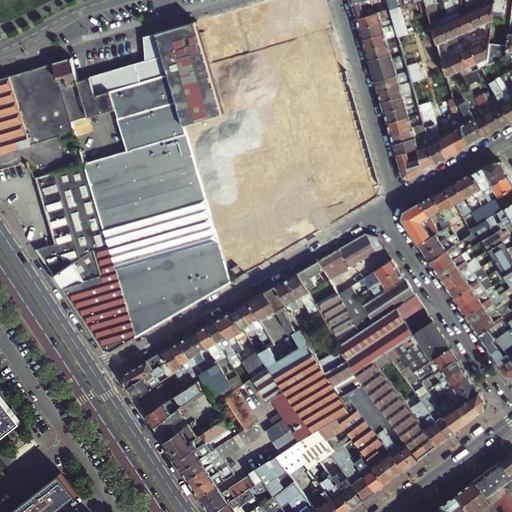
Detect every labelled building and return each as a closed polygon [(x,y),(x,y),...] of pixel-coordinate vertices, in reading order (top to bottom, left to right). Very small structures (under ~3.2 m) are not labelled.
[(352,0),(358,18),(366,15),(364,10),(367,9),(366,5),(367,5),(365,0),(352,0)] [(374,9),(371,0),(365,0),(367,5),(366,5),(367,9),(364,10),(366,15),(370,14),(369,11),(374,9)] [(388,0),(371,0),(374,9),(375,13),(380,11),(383,10),(391,8),(388,0)] [(455,0),(453,1),(447,3),(450,14),(459,10),(456,0),(455,0)] [(484,7),(483,0),(473,0),(474,3),(475,11),(484,7)] [(494,0),(495,3),(494,11),(502,12),(503,0),(494,0)] [(466,10),(464,15),(475,11),(474,3),(466,4),(466,10)] [(489,5),(484,7),(485,25),(492,22),(494,11),(495,3),(489,5)] [(395,19),(405,16),(401,5),(391,8),(393,13),(394,18),(395,19)] [(421,20),(431,17),(428,6),(427,5),(417,8),(421,20)] [(484,7),(475,11),(477,28),(485,25),(484,7)] [(360,28),(394,18),(393,13),(384,15),(382,18),(380,11),(375,13),(370,14),(366,15),(358,18),(360,28)] [(475,11),(464,15),(469,32),(477,28),(475,11)] [(506,13),(502,12),(494,11),(492,22),(491,30),(490,39),(489,49),(489,50),(501,51),(506,13)] [(462,16),(451,20),(456,37),(467,32),(469,32),(464,15),(462,16)] [(405,16),(395,19),(396,24),(397,29),(399,34),(399,36),(409,33),(405,16)] [(432,20),(431,17),(421,20),(425,32),(435,29),(434,26),(432,20)] [(442,23),(440,17),(432,20),(434,26),(442,23)] [(395,19),(394,18),(360,28),(364,38),(386,32),(384,28),(396,24),(395,19)] [(451,20),(442,23),(447,40),(456,37),(451,20)] [(224,114),(197,21),(158,33),(175,92),(185,125),(224,114)] [(434,26),(435,29),(438,41),(439,44),(447,40),(442,23),(434,26)] [(438,41),(435,29),(425,32),(428,44),(438,41)] [(367,49),(400,39),(399,36),(399,34),(387,37),(386,32),(364,38),(367,49)] [(216,229),(197,166),(185,125),(175,92),(158,33),(144,37),(148,61),(127,67),(85,79),(80,81),(73,57),(55,63),(63,87),(81,82),(91,117),(116,109),(128,151),(86,163),(87,168),(137,336),(232,282),(228,270),(218,236),(216,229)] [(414,47),(409,33),(399,36),(400,39),(402,45),(403,50),(404,50),(414,47)] [(370,60),(392,53),(391,48),(402,45),(400,39),(367,49),(370,60)] [(431,56),(441,53),(441,52),(439,44),(438,41),(428,44),(431,56)] [(485,51),(483,42),(473,46),(478,64),(488,59),(489,50),(489,49),(485,51)] [(478,64),(473,46),(463,51),(468,68),(469,74),(475,71),(474,66),(478,64)] [(418,63),(414,47),(404,50),(405,55),(406,60),(408,65),(418,63)] [(468,68),(463,51),(453,55),(458,73),(460,78),(464,77),(465,76),(464,70),(468,68)] [(393,58),(392,53),(370,60),(373,71),(406,60),(405,55),(401,56),(393,58)] [(443,60),(441,53),(431,56),(436,72),(446,69),(443,60)] [(458,73),(453,55),(443,60),(446,69),(450,83),(455,81),(455,80),(454,75),(458,73)] [(487,66),(488,59),(478,64),(479,69),(483,68),(487,66)] [(376,81),(398,74),(397,70),(408,66),(408,65),(406,60),(373,71),(376,81)] [(0,153),(61,137),(62,140),(77,136),(73,121),(91,117),(81,82),(63,87),(55,63),(0,79),(0,153)] [(422,78),(418,63),(408,65),(408,66),(409,71),(411,76),(412,81),(422,78)] [(464,77),(468,84),(477,79),(485,94),(488,92),(494,89),(489,79),(483,68),(479,69),(475,71),(469,74),(465,76),(464,77)] [(440,86),(450,83),(446,69),(436,72),(440,86)] [(379,91),(412,81),(411,76),(400,80),(398,74),(376,81),(379,91)] [(508,89),(504,81),(502,79),(501,76),(496,78),(504,92),(508,89)] [(494,89),(498,95),(511,118),(511,95),(508,89),(504,92),(496,78),(495,79),(494,77),(489,79),(494,89)] [(417,96),(427,93),(422,78),(412,81),(415,91),(417,96)] [(382,101),(404,95),(403,90),(410,88),(411,92),(415,91),(412,81),(379,91),(382,101)] [(455,99),(451,87),(450,83),(440,86),(445,102),(455,99)] [(477,99),(471,89),(468,91),(472,100),(473,99),(475,102),(478,100),(477,99)] [(418,102),(417,96),(415,91),(411,92),(410,93),(413,104),(418,102)] [(431,108),(427,93),(417,96),(418,102),(419,104),(420,108),(421,109),(421,111),(431,108)] [(495,130),(503,125),(489,100),(487,96),(485,94),(477,99),(478,100),(495,130)] [(385,112),(407,106),(404,95),(382,101),(385,112)] [(489,100),(503,125),(511,120),(511,118),(498,95),(489,100)] [(459,113),(455,99),(445,102),(449,116),(456,114),(459,113)] [(476,104),(470,107),(487,135),(495,130),(478,100),(475,102),(476,104)] [(487,135),(470,107),(466,101),(460,105),(461,107),(462,107),(469,120),(462,124),(468,145),(487,135)] [(388,122),(421,112),(421,111),(421,109),(415,111),(413,104),(407,106),(385,112),(388,122)] [(421,111),(421,112),(424,123),(425,123),(435,121),(431,108),(421,111)] [(391,133),(413,126),(411,120),(420,118),(421,124),(424,123),(421,112),(388,122),(391,133)] [(468,145),(462,124),(453,129),(459,151),(468,145)] [(416,137),(413,126),(391,133),(394,143),(416,137)] [(459,151),(453,129),(442,135),(441,136),(447,157),(448,157),(459,151)] [(397,154),(419,148),(418,143),(426,138),(427,141),(429,140),(428,133),(416,137),(394,143),(397,154)] [(447,157),(441,136),(430,142),(436,164),(447,157)] [(430,142),(429,140),(427,141),(426,138),(418,143),(419,148),(430,142)] [(436,164),(430,142),(419,148),(425,170),(436,164)] [(411,178),(425,170),(419,148),(397,154),(404,176),(411,178)] [(494,160),(473,171),(483,188),(484,189),(509,174),(502,162),(494,160)] [(137,336),(87,168),(86,163),(80,165),(55,172),(77,239),(57,244),(38,249),(56,276),(63,288),(103,349),(110,352),(137,336)] [(473,171),(465,176),(475,193),(483,188),(473,171)] [(55,172),(35,177),(57,244),(77,239),(55,172)] [(511,177),(509,174),(484,189),(489,198),(491,197),(490,194),(496,190),(500,196),(511,188),(511,177)] [(465,176),(456,182),(466,198),(471,207),(475,204),(470,195),(475,193),(465,176)] [(466,198),(456,182),(447,187),(456,204),(461,211),(461,212),(466,210),(461,201),(466,198)] [(456,204),(447,187),(434,194),(451,223),(452,226),(460,221),(452,206),(456,204)] [(435,213),(438,218),(443,228),(451,223),(434,194),(422,201),(430,215),(435,213)] [(430,215),(422,201),(405,211),(403,218),(420,244),(433,235),(423,219),(430,215)] [(501,217),(496,220),(499,224),(511,215),(511,203),(498,212),(501,217)] [(504,241),(511,236),(511,215),(499,224),(496,220),(495,217),(492,219),(488,221),(487,219),(471,228),(474,233),(478,231),(479,232),(491,226),(492,228),(496,230),(499,233),(485,242),(489,249),(490,249),(504,241)] [(437,233),(433,235),(420,244),(425,252),(456,232),(455,230),(452,226),(451,223),(443,228),(439,231),(437,233)] [(455,230),(456,232),(461,242),(465,240),(474,233),(471,228),(468,223),(455,230)] [(461,242),(456,232),(425,252),(431,261),(461,242)] [(377,250),(367,233),(321,259),(332,279),(352,267),(351,265),(377,250)] [(484,239),(481,241),(487,250),(489,249),(485,242),(484,239)] [(465,240),(461,242),(431,261),(437,270),(468,250),(466,246),(468,245),(465,240)] [(506,275),(511,270),(511,247),(509,250),(508,248),(504,241),(490,249),(506,275)] [(443,279),(479,255),(483,253),(479,247),(470,253),(468,250),(437,270),(443,279)] [(449,288),(474,271),(472,268),(483,261),(479,255),(443,279),(449,288)] [(400,267),(393,257),(352,285),(354,289),(366,282),(367,283),(379,275),(382,279),(400,267)] [(321,259),(299,272),(320,309),(325,318),(322,319),(324,324),(322,325),(324,328),(329,325),(340,344),(361,330),(340,293),(332,279),(321,259)] [(407,277),(400,267),(382,279),(385,283),(373,291),(374,292),(370,295),(372,300),(407,277)] [(455,297),(488,276),(484,270),(482,271),(480,268),(474,271),(449,288),(455,297)] [(299,272),(290,277),(301,297),(310,315),(320,309),(299,272)] [(461,306),(492,286),(490,282),(494,280),(490,274),(488,276),(455,297),(461,306)] [(290,277),(286,280),(296,299),(301,297),(290,277)] [(377,320),(418,294),(407,277),(372,300),(364,305),(370,314),(373,313),(377,320)] [(296,299),(286,280),(277,284),(292,311),(300,306),(296,299)] [(267,290),(279,311),(290,331),(294,328),(296,331),(301,328),(300,325),(292,311),(277,284),(267,290)] [(352,285),(340,293),(361,330),(377,320),(373,313),(370,314),(364,305),(358,295),(354,289),(352,285)] [(502,285),(497,289),(500,294),(506,290),(502,285)] [(467,315),(500,294),(497,289),(496,288),(494,289),(492,286),(461,306),(467,315)] [(473,324),(504,304),(501,301),(511,294),(511,286),(506,290),(500,294),(467,315),(473,324)] [(262,321),(279,311),(267,290),(250,300),(262,321)] [(418,294),(377,320),(361,330),(340,344),(342,348),(356,372),(376,359),(387,352),(396,346),(415,333),(406,318),(425,305),(418,294)] [(250,300),(242,305),(262,342),(267,339),(268,338),(261,325),(264,324),(262,321),(250,300)] [(506,308),(504,304),(473,324),(480,334),(489,327),(502,319),(511,312),(508,306),(506,308)] [(262,342),(242,305),(233,310),(244,329),(246,334),(250,332),(256,344),(258,343),(260,346),(263,344),(262,342)] [(245,347),(246,347),(238,333),(244,329),(233,310),(218,319),(237,352),(245,347)] [(511,328),(511,312),(502,319),(507,326),(510,330),(511,328)] [(218,319),(209,324),(226,356),(234,351),(236,355),(238,354),(237,352),(218,319)] [(497,338),(500,336),(498,333),(507,326),(502,319),(489,327),(497,338)] [(452,346),(435,320),(415,333),(396,346),(415,371),(452,346)] [(226,356),(209,324),(199,330),(209,347),(217,361),(226,356)] [(503,346),(497,338),(489,327),(480,334),(492,353),(503,346)] [(266,349),(258,354),(266,368),(259,373),(255,376),(269,400),(285,390),(314,432),(320,428),(338,417),(358,405),(348,392),(340,397),(320,361),(301,328),(296,331),(294,328),(290,331),(291,333),(293,332),(301,345),(277,359),(270,346),(266,349)] [(199,330),(181,340),(201,374),(211,368),(201,351),(209,347),(199,330)] [(250,332),(246,334),(252,343),(253,344),(253,346),(256,344),(250,332)] [(497,338),(503,346),(511,358),(511,342),(506,335),(501,338),(500,336),(497,338)] [(269,341),(267,339),(262,342),(263,344),(266,349),(270,346),(275,343),(273,339),(269,341)] [(181,340),(173,345),(190,374),(197,370),(199,374),(201,378),(203,377),(202,376),(201,374),(181,340)] [(164,350),(169,359),(177,372),(181,380),(190,375),(190,374),(173,345),(164,350)] [(435,372),(459,357),(452,346),(415,371),(420,378),(433,369),(435,372)] [(511,374),(511,358),(503,346),(492,353),(506,374),(511,374)] [(237,352),(238,354),(241,359),(245,356),(242,352),(246,350),(245,347),(237,352)] [(356,372),(342,348),(320,361),(340,397),(348,392),(363,384),(356,372)] [(128,387),(169,359),(164,350),(125,373),(123,380),(128,387)] [(266,368),(258,354),(257,352),(254,354),(250,356),(259,373),(266,368)] [(390,356),(387,352),(376,359),(379,363),(390,356)] [(250,356),(242,361),(247,369),(252,378),(255,376),(259,373),(250,356)] [(464,365),(459,357),(435,372),(438,375),(424,384),(428,389),(435,385),(464,365)] [(177,372),(169,359),(128,387),(136,398),(144,393),(152,388),(161,382),(157,376),(166,370),(168,374),(166,375),(168,377),(177,372)] [(409,404),(379,363),(376,359),(356,372),(363,384),(364,383),(392,422),(419,458),(439,444),(415,413),(409,404)] [(202,376),(203,377),(208,386),(218,403),(226,397),(234,391),(230,383),(220,365),(202,376)] [(441,393),(470,374),(464,365),(435,385),(440,393),(441,393)] [(252,378),(247,369),(242,372),(247,381),(252,378)] [(156,393),(147,399),(139,404),(146,414),(164,403),(175,395),(186,388),(183,383),(181,380),(177,372),(168,377),(171,383),(156,393)] [(446,401),(475,382),(470,374),(441,393),(446,401)] [(183,383),(192,378),(192,377),(190,375),(181,380),(183,383)] [(269,400),(255,376),(252,378),(247,381),(245,383),(242,385),(234,391),(226,397),(246,428),(241,432),(246,441),(252,437),(253,439),(268,430),(282,452),(296,443),(314,432),(285,390),(269,400)] [(152,388),(156,393),(171,383),(168,377),(161,382),(152,388)] [(201,378),(197,381),(203,389),(208,386),(203,377),(201,378)] [(242,385),(238,378),(230,383),(234,391),(242,385)] [(197,381),(195,382),(186,388),(193,397),(203,389),(197,381)] [(420,396),(409,382),(405,384),(412,394),(409,396),(413,401),(420,396)] [(445,413),(481,390),(475,382),(446,401),(440,405),(445,413)] [(364,383),(363,384),(348,392),(358,405),(378,433),(385,428),(384,427),(392,422),(364,383)] [(193,397),(186,388),(175,395),(182,405),(193,397)] [(486,398),(481,390),(445,413),(458,430),(484,411),(486,398)] [(22,421),(0,393),(0,437),(1,438),(22,421)] [(136,398),(139,404),(147,399),(144,393),(136,398)] [(420,410),(415,413),(439,444),(449,436),(428,407),(420,396),(413,401),(420,410)] [(413,401),(409,404),(415,413),(420,410),(413,401)] [(436,401),(428,407),(449,436),(458,430),(445,413),(440,405),(436,401)] [(155,426),(177,409),(172,402),(166,406),(164,403),(146,414),(155,426)] [(358,405),(338,417),(354,439),(362,448),(387,482),(405,469),(378,433),(358,405)] [(180,407),(177,409),(155,426),(165,442),(179,431),(174,424),(186,415),(180,407)] [(191,422),(186,415),(174,424),(179,431),(191,422)] [(336,451),(344,446),(354,439),(338,417),(320,428),(336,451)] [(165,442),(183,469),(215,449),(210,441),(231,427),(226,418),(211,428),(209,426),(206,426),(202,429),(202,432),(203,433),(199,435),(191,422),(179,431),(165,442)] [(385,428),(378,433),(405,469),(419,458),(392,422),(384,427),(385,428)] [(296,443),(307,461),(302,471),(325,501),(316,508),(318,511),(342,511),(310,469),(322,461),(332,454),(336,451),(320,428),(314,432),(296,443)] [(217,447),(223,456),(227,462),(229,465),(242,457),(230,439),(217,447)] [(290,472),(307,461),(296,443),(282,452),(277,455),(290,472)] [(189,478),(223,456),(217,447),(215,449),(183,469),(189,478)] [(387,482),(362,448),(356,453),(359,458),(355,460),(365,473),(377,490),(387,482)] [(499,511),(511,511),(511,452),(475,479),(499,511)] [(332,454),(322,461),(333,477),(343,470),(340,466),(332,454)] [(277,455),(257,467),(265,479),(270,487),(275,495),(288,511),(318,511),(316,508),(290,472),(277,455)] [(227,462),(223,456),(189,478),(195,487),(219,472),(218,469),(227,462)] [(353,457),(340,466),(343,470),(350,465),(359,478),(365,473),(355,460),(353,457)] [(333,477),(322,461),(310,469),(342,511),(347,511),(355,506),(333,477)] [(219,472),(229,465),(227,462),(218,469),(219,472)] [(229,465),(219,472),(195,487),(201,496),(219,485),(225,480),(224,478),(233,471),(230,466),(229,465)] [(350,465),(343,470),(365,499),(377,490),(365,473),(359,478),(350,465)] [(265,479),(257,467),(251,471),(251,473),(244,478),(245,479),(251,488),(256,485),(265,479)] [(343,470),(333,477),(355,506),(365,499),(343,470)] [(55,511),(78,494),(62,473),(11,511),(55,511)] [(244,478),(223,492),(205,503),(206,504),(245,479),(244,478)] [(211,511),(214,511),(251,488),(245,479),(206,504),(211,511)] [(265,479),(256,485),(260,491),(263,492),(270,487),(265,479)] [(499,511),(475,479),(457,493),(471,511),(499,511)] [(223,492),(219,485),(201,496),(205,503),(223,492)] [(254,492),(251,488),(214,511),(237,511),(235,508),(240,505),(241,506),(259,494),(256,491),(254,492)] [(471,511),(457,493),(432,511),(431,511),(471,511)] [(288,511),(275,495),(265,502),(272,511),(288,511)] [(272,511),(265,502),(249,511),(272,511)]
